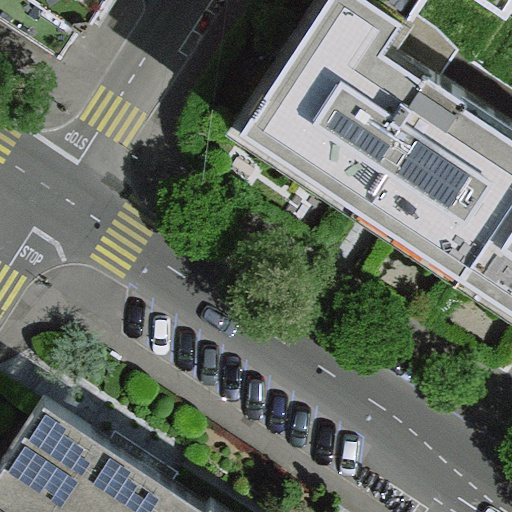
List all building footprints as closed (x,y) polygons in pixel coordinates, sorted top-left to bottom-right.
[(85,26),(46,0),(0,0),(0,16),(63,59),(85,26)] [(46,0),(85,26),(102,0),(46,0)] [(411,12),(392,0),(318,0),(237,126),(283,155),(292,146),(325,167),(318,178),(359,204),(396,232),(461,271),(511,194),(511,118),(394,39),(411,12)] [(511,0),(392,0),(411,12),(419,0),(500,0),(511,7),(511,0)] [(511,194),(461,271),(511,304),(511,194)] [(0,511),(207,511),(214,503),(46,392),(41,400),(0,463),(0,511)] [(239,511),(218,497),(214,503),(207,511),(239,511)]
